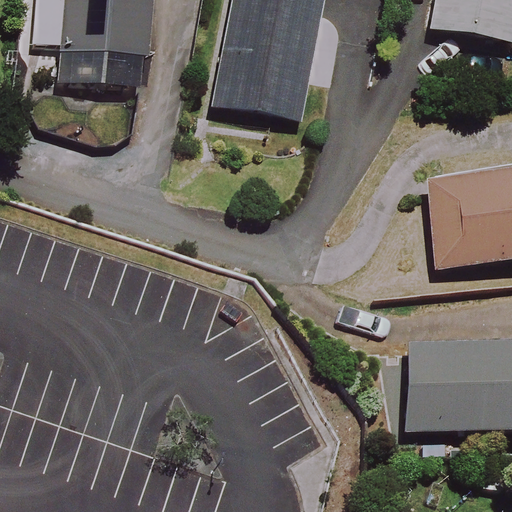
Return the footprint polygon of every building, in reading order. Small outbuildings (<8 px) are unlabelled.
[(140,98),(149,0),(38,0),(33,57),(63,60),(60,90),(140,98)] [(316,0),(235,0),(214,110),(293,125),(316,0)] [(511,0),(432,0),(425,37),(511,52),(511,12),(511,13),(511,10),(511,0)] [(511,185),(424,193),(432,279),(511,271),(511,185)] [(511,347),(465,347),(465,353),(402,353),(401,440),(511,441),(511,347)]
